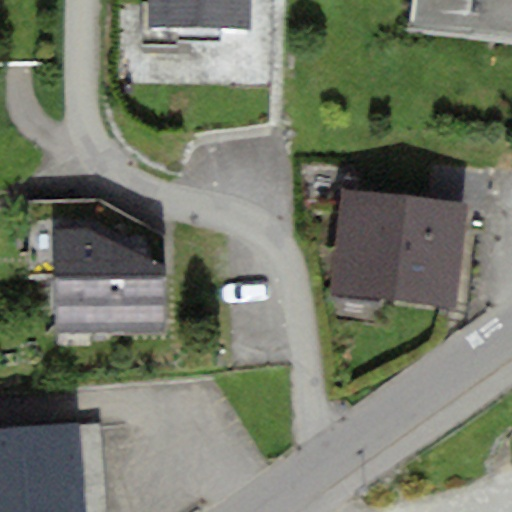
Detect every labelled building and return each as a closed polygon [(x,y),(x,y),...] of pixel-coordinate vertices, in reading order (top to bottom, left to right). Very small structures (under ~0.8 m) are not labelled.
[(259,0),(166,0),(166,35),(260,36),(259,0)] [(511,0),(421,0),(416,44),(511,57),(511,0)] [(489,215),(351,199),(339,306),(477,322),(489,215)] [(76,211),(30,214),(32,261),(78,259),(76,211)] [(119,511),(112,435),(0,445),(0,511),(119,511)]
